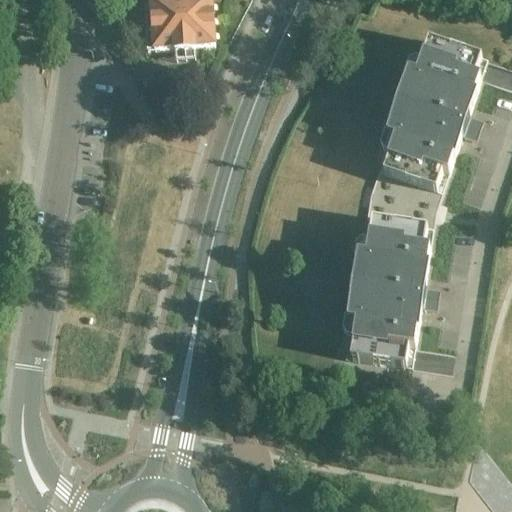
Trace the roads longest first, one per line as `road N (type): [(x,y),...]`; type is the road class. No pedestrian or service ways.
road 1 (tertiary): [(66,511),(35,477),(22,431),(60,173)]
road 2 (primary): [(205,268),(238,147),(300,0)]
road 3 (unclassified): [(458,411),(489,217),(511,149)]
road 4 (primary): [(181,496),(205,268)]
road 5 (primary): [(205,268),(148,488)]
road 6 (unclassified): [(24,0),(33,116),(60,173)]
road 7 (tertiary): [(60,173),(79,0)]
